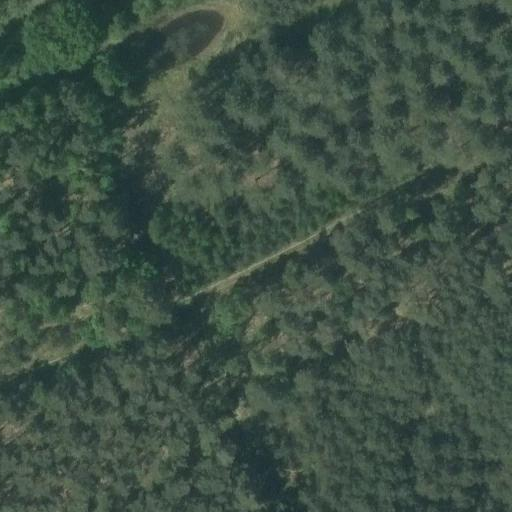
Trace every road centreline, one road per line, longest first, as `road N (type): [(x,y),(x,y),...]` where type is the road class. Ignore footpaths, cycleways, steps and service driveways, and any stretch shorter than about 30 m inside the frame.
road 1 (track): [(281,511),(207,360),(170,308)]
road 2 (track): [(170,308),(0,393)]
